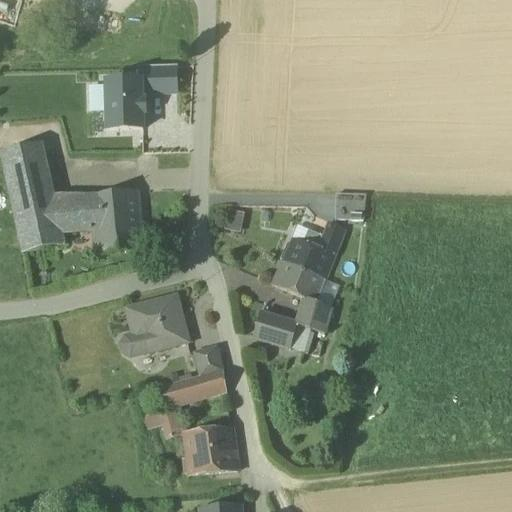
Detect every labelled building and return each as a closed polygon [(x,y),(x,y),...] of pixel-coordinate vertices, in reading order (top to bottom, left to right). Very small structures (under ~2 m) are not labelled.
[(140,69),(140,82),(141,82),(142,96),(176,94),(176,68),(140,69)] [(140,82),(107,83),(108,132),(142,131),(142,115),(145,115),(145,103),(142,102),(142,96),(141,82),(140,82)] [(1,154),(23,255),(65,246),(62,235),(54,197),(42,145),(1,154)] [(139,192),(90,198),(93,232),(96,257),(144,250),(139,192)] [(62,235),(93,232),(90,198),(63,196),(54,197),(62,235)] [(333,225),(362,226),(362,197),(334,196),(333,225)] [(228,211),(224,231),(240,234),(244,214),(228,211)] [(325,239),(320,252),(334,258),(344,233),(331,226),(325,239)] [(303,244),(308,231),(298,227),(293,240),(303,244)] [(308,231),(303,244),(320,252),(325,239),(308,231)] [(325,281),(334,258),(320,252),(303,244),(293,240),(283,262),(325,281)] [(316,302),(325,281),(283,262),(273,287),(302,299),(315,304),(316,302)] [(342,287),(325,281),(316,302),(332,310),(342,287)] [(127,311),(132,331),(142,328),(149,353),(188,343),(177,298),(127,311)] [(302,299),(296,324),(298,325),(298,326),(311,330),(325,334),(332,310),(316,302),(315,304),(302,299)] [(291,349),(298,326),(298,325),(296,324),(262,314),(254,338),(291,349)] [(311,330),(298,326),(291,349),(304,353),(311,330)] [(131,358),(149,353),(142,328),(132,331),(134,337),(126,339),(122,346),(124,354),(131,358)] [(194,355),(200,379),(223,372),(217,349),(194,355)] [(160,390),(166,410),(180,406),(214,396),(226,392),(223,372),(200,379),(160,390)] [(214,396),(217,412),(228,408),(226,392),(214,396)] [(164,427),(168,441),(185,435),(185,434),(186,434),(180,406),(166,410),(160,412),(164,427)] [(164,427),(160,412),(143,417),(147,432),(164,427)] [(185,435),(190,476),(239,472),(233,430),(186,434),(185,434),(185,435)]
